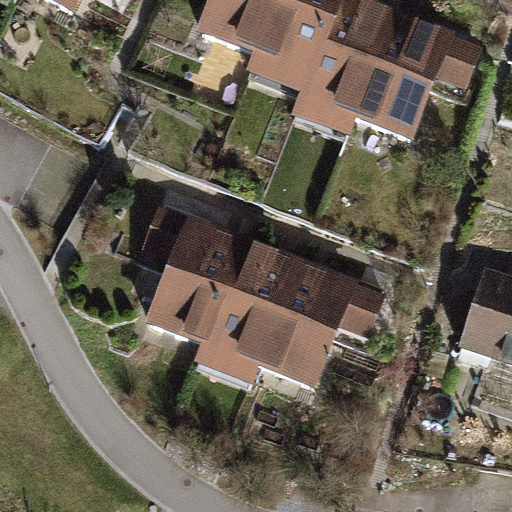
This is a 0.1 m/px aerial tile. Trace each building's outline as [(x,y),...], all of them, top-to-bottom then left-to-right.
[(22,0),(67,24),(80,0),(22,0)] [(202,0),(190,35),(245,56),(263,0),(202,0)] [(239,71),(292,93),(339,0),(263,0),(245,56),(239,71)] [(284,117),(344,139),(350,124),(390,10),(362,0),(339,0),(292,93),(284,117)] [(476,46),(390,10),(350,124),(409,141),(429,82),(458,91),(476,46)] [(136,325),(195,347),(238,238),(155,210),(137,261),(157,269),(136,325)] [(293,261),(238,238),(195,347),(188,364),(244,387),(252,372),(293,261)] [(377,296),(293,261),(252,372),(311,394),(335,328),(362,337),(377,296)] [(511,279),(479,268),(453,346),(511,365),(511,279)]
